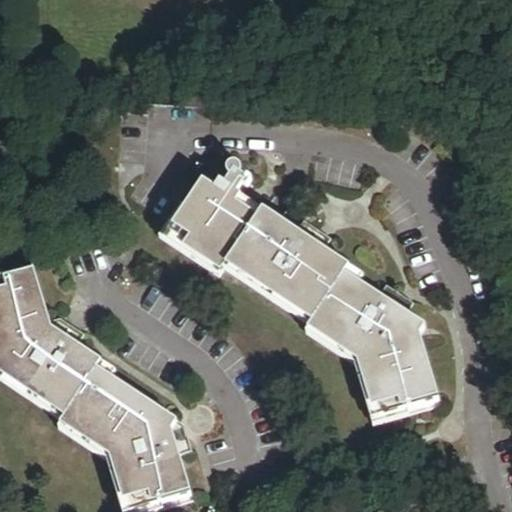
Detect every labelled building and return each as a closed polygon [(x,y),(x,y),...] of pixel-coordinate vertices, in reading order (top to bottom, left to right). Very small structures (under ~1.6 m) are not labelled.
[(324,254),(313,246),(320,236),(308,228),(301,238),(241,200),(237,198),(242,188),(247,191),(252,183),(249,180),(247,182),(243,180),(246,175),(244,169),(236,165),(229,168),(226,177),(231,181),(227,188),(222,185),(217,193),(204,185),(170,236),(226,273),(231,266),(317,322),(313,330),(363,363),(380,420),(438,402),(420,337),(424,330),(408,319),(395,310),(401,299),(389,291),(382,301),(346,279),(351,272),(324,254)] [(237,198),(241,200),(247,191),(242,188),(237,198)] [(313,246),(324,254),(331,243),(320,236),(313,246)] [(169,431),(173,423),(98,377),(103,368),(78,351),(85,341),(71,332),(64,342),(53,335),(51,327),(34,273),(0,283),(0,375),(68,418),(63,426),(113,457),(129,511),(147,511),(192,498),(180,459),(191,455),(187,441),(173,444),(169,431)] [(395,310),(408,319),(415,308),(401,299),(395,310)] [(53,335),(64,342),(71,332),(61,324),(51,327),(53,335)] [(173,444),(187,441),(184,429),(173,423),(169,431),(173,444)]
